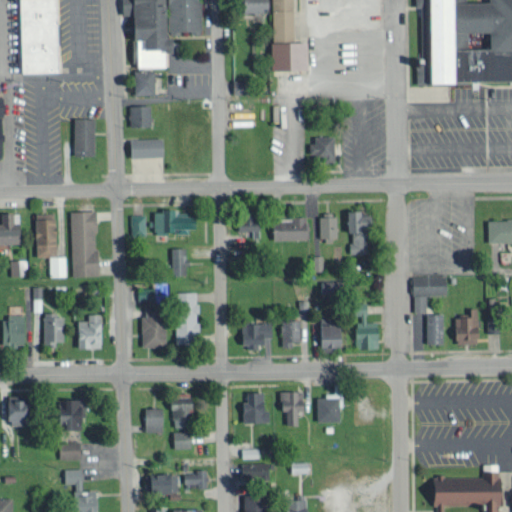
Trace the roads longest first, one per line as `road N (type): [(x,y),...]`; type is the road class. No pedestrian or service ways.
road 1 (residential): [(124,511),(110,0)]
road 2 (residential): [(0,188),(511,177)]
road 3 (residential): [(0,373),(511,363)]
road 4 (residential): [(226,511),(216,0)]
road 5 (residential): [(399,511),(394,0)]
